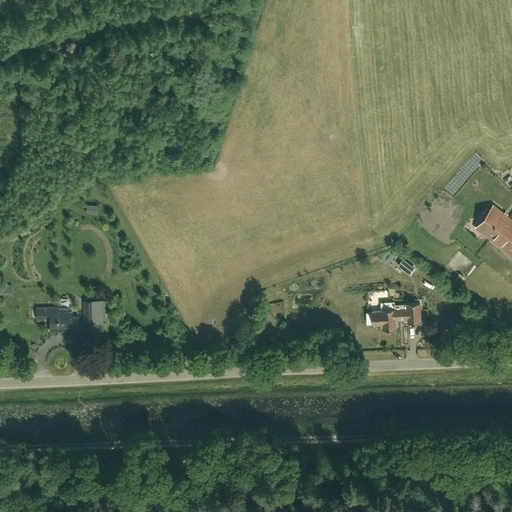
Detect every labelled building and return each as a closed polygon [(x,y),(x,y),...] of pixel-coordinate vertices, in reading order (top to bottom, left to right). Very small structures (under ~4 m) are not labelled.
[(97,213),(97,204),(85,204),(84,213),(97,213)] [(511,219),(493,205),(489,210),(486,208),(477,221),(479,223),(475,228),(511,256),(511,219)] [(403,258),(398,265),(410,275),(416,268),(403,258)] [(459,273),(452,282),(458,286),(465,278),(459,273)] [(0,293),(10,294),(10,285),(0,284),(0,293)] [(101,320),(101,300),(83,300),(83,320),(101,320)] [(367,324),(372,323),(372,324),(382,324),(382,329),(396,329),(395,319),(407,318),(407,323),(421,322),(420,303),(406,303),(406,304),(394,304),(394,309),(381,309),(381,311),(372,311),(372,312),(366,313),(367,324)] [(41,319),(50,319),(50,330),(79,330),(78,317),(72,317),(72,312),(58,312),(58,307),(41,307),(41,319)] [(453,334),(453,325),(440,325),(440,334),(453,334)] [(95,343),(95,352),(105,352),(105,343),(95,343)]
